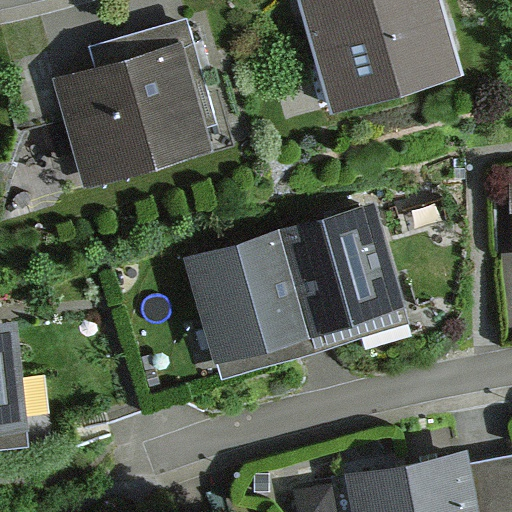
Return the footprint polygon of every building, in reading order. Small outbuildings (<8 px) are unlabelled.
[(408,0),(263,0),(287,109),(425,79),(408,0)] [(14,48),(47,180),(214,138),(181,6),(14,48)] [(511,148),(487,148),(485,279),(511,280),(511,148)] [(282,235),(311,333),(400,307),(371,210),(282,235)] [(190,262),(218,359),(311,333),(282,235),(190,262)] [(16,309),(0,310),(0,441),(30,439),(16,309)] [(465,457),(349,478),(355,511),(511,511),(511,459),(467,468),(465,457)]
